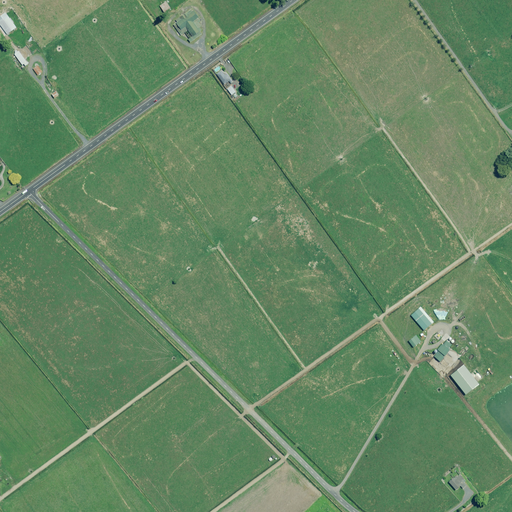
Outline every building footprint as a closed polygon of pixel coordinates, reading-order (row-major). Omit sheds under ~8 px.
[(171,8),(166,1),(160,6),(164,12),(171,8)] [(199,17),(192,8),(174,22),(177,25),(175,26),(181,35),(185,32),(190,38),(188,39),(191,42),(202,34),(198,29),(201,26),(199,23),(200,21),(198,18),(199,17)] [(16,28),(6,13),(0,16),(0,22),(8,33),(16,28)] [(28,64),(19,51),(14,54),(22,65),(24,64),(25,66),(28,64)] [(42,72),(38,65),(33,68),(38,75),(42,72)] [(225,75),(222,71),(217,74),(224,84),(229,81),(231,83),(233,82),(227,74),(225,75)] [(236,92),(231,86),(227,89),(232,95),(236,92)] [(432,324),(419,309),(411,315),(424,330),(432,324)] [(421,342),(416,336),(409,341),(414,347),(421,342)] [(448,341),(444,345),(442,343),(437,350),(445,356),(450,349),(449,349),(452,344),(448,341)] [(444,357),(439,352),(435,357),(441,362),(444,357)] [(463,488),(468,484),(460,475),(454,480),(453,479),(449,482),(456,490),(461,486),(463,488)]
